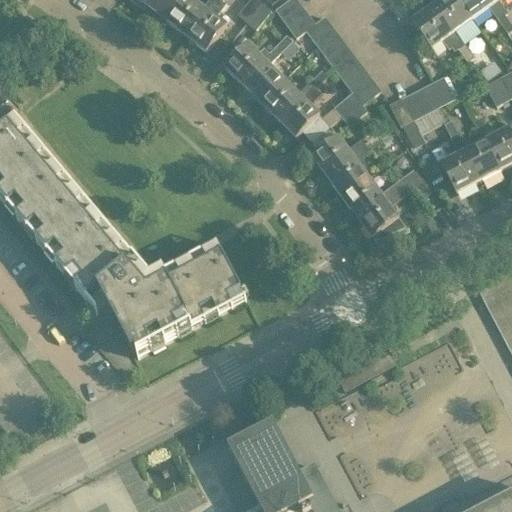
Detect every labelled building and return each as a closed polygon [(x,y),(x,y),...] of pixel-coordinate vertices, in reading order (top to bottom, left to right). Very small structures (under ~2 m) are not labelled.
[(125,0),(137,8),(139,4),(148,11),(156,0),(125,0)] [(164,29),(167,25),(167,26),(186,0),(156,0),(148,11),(155,16),(152,20),(164,29)] [(203,11),(188,0),(186,0),(167,26),(187,40),(207,14),(203,11)] [(187,40),(208,56),(228,30),(216,21),(221,13),(216,9),(220,3),(214,0),(211,0),(203,11),(207,14),(187,40)] [(247,27),(263,9),(253,0),(237,19),(247,27)] [(283,25),(303,10),(295,0),(294,0),(275,14),(283,25)] [(455,37),(473,24),(455,0),(448,0),(432,12),(452,39),(455,37)] [(485,0),(455,0),(473,24),(489,12),(492,10),(485,0)] [(485,0),(492,10),(489,12),(498,25),(505,19),(508,17),(499,5),(505,0),(485,0)] [(263,9),(247,27),(257,35),(272,16),(263,9)] [(310,19),(303,10),(283,25),(290,34),(310,19)] [(452,39),(432,12),(412,27),(432,54),(443,46),(449,54),(452,52),(455,56),(458,54),(464,49),(455,37),(452,39)] [(310,19),(290,34),(297,43),(307,36),(317,28),(316,27),(310,19)] [(505,19),(498,25),(508,38),(511,35),(511,34),(511,28),(506,19),(505,19)] [(317,28),(307,36),(313,45),(333,31),(326,21),(316,27),(317,28)] [(333,31),(313,45),(321,55),(340,40),(333,31)] [(275,52),(281,58),(293,46),(287,39),(282,44),(276,39),(270,45),(276,50),(275,52)] [(347,49),(340,40),(321,55),(328,64),(347,49)] [(281,58),(275,52),(270,57),(265,51),(257,58),(248,49),(226,72),(244,90),(267,68),(269,70),(281,58)] [(347,49),(328,64),(335,73),(354,59),(347,49)] [(475,63),(465,49),(464,49),(458,54),(469,68),(475,63)] [(361,68),(354,59),(335,73),(342,83),(361,68)] [(267,68),(244,90),(261,108),(284,85),(269,70),(267,68)] [(361,68),(342,83),(348,92),(368,77),(361,68)] [(316,93),(317,92),(316,92),(328,80),(322,74),(309,87),(316,93)] [(511,75),(502,80),(511,98),(511,75)] [(375,86),(368,77),(348,92),(352,97),(355,101),(375,86)] [(511,103),(511,98),(502,80),(485,90),(497,112),(511,103)] [(444,81),(433,87),(444,109),(456,103),(444,81)] [(299,100),(298,98),(284,85),(261,108),(279,125),(301,102),(299,100)] [(382,95),(375,86),(355,101),(360,108),(362,110),(363,110),(363,109),(382,95)] [(316,93),(309,87),(298,98),(299,100),(301,102),(279,125),(297,143),(309,132),(317,142),(342,122),(334,112),(321,122),(310,110),(322,98),(317,92),(316,93)] [(433,87),(423,92),(434,115),(444,109),(433,87)] [(434,115),(423,92),(412,98),(423,120),(434,115)] [(360,108),(355,101),(352,97),(334,112),(342,122),(360,108)] [(423,120),(412,98),(401,103),(413,126),(414,125),(423,120)] [(413,126),(401,103),(389,110),(401,132),(403,131),(413,126)] [(360,108),(342,122),(350,131),(368,116),(363,110),(362,110),(360,108)] [(149,296),(17,139),(23,133),(26,138),(28,137),(27,136),(26,136),(17,126),(18,125),(17,124),(16,126),(10,130),(0,137),(0,184),(7,193),(0,198),(0,200),(9,211),(8,212),(9,213),(18,205),(27,216),(18,224),(19,224),(20,223),(29,234),(28,235),(28,236),(37,229),(46,239),(37,247),(38,248),(40,246),(49,257),(47,258),(48,259),(57,252),(66,263),(57,270),(58,271),(59,270),(68,281),(67,282),(67,283),(69,281),(78,292),(76,293),(77,294),(79,293),(88,304),(86,305),(87,306),(89,305),(99,296),(112,318),(114,324),(120,334),(122,338),(129,352),(131,356),(134,361),(137,359),(139,362),(140,362),(139,360),(151,354),(152,355),(153,355),(148,344),(160,338),(166,348),(167,348),(166,346),(178,339),(179,341),(180,340),(175,330),(187,324),(192,334),(193,333),(192,332),(205,325),(206,327),(207,326),(201,316),(214,309),(219,320),(220,319),(219,317),(232,311),(233,312),(234,312),(228,302),(243,294),(223,257),(222,257),(218,248),(217,249),(217,250),(205,256),(204,256),(203,256),(204,258),(209,255),(213,262),(149,296)] [(449,126),(445,128),(453,143),(460,139),(452,124),(449,126)] [(414,125),(413,126),(403,131),(415,152),(414,153),(426,147),(414,125)] [(511,140),(508,133),(485,145),(501,175),(511,169),(511,140)] [(383,145),(378,138),(365,148),(370,155),(383,145)] [(449,164),(441,168),(457,198),(479,186),(464,156),(468,154),(460,139),(453,143),(447,146),(454,161),(449,164)] [(354,162),(356,165),(370,155),(365,148),(362,144),(348,154),(339,142),(313,162),(328,182),(354,162)] [(468,154),(464,156),(479,186),(501,175),(485,145),(468,154)] [(354,162),(328,182),(342,201),(368,182),(356,165),(354,162)] [(384,202),(357,222),(373,243),(373,242),(375,244),(375,245),(394,243),(393,239),(407,234),(390,211),(414,194),(422,205),(433,197),(415,173),(381,198),(384,202)] [(381,198),(368,182),(342,201),(357,222),(384,202),(381,198)] [(511,511),(511,500),(489,511),(336,511),(315,471),(301,478),(274,427),(229,451),(260,511),(511,511)]
